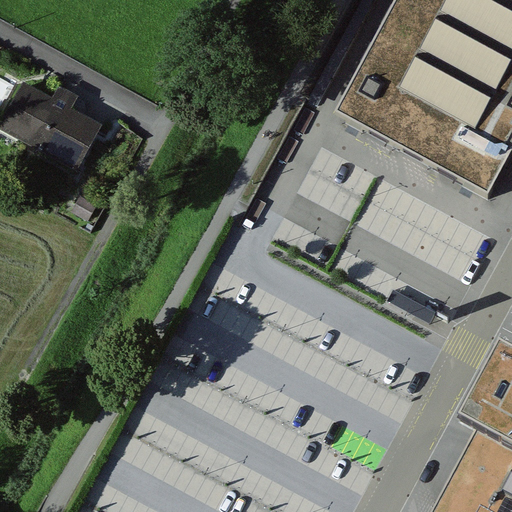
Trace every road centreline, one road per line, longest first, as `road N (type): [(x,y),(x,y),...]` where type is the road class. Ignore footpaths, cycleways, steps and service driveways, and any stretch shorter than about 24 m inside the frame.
road 1 (track): [(342,0),(50,511)]
road 2 (track): [(126,199),(0,423)]
road 3 (residential): [(168,122),(0,28)]
road 4 (unclassified): [(236,0),(168,122)]
